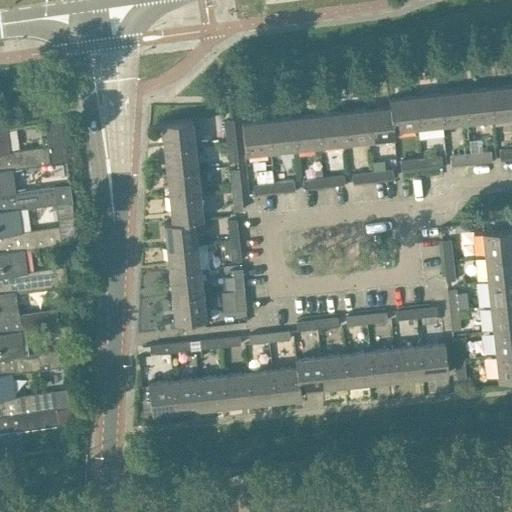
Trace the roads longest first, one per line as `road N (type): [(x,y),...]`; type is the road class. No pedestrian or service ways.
road 1 (tertiary): [(106,511),(118,253),(108,81)]
road 2 (residential): [(231,509),(511,481)]
road 3 (residential): [(400,209),(406,275),(285,288),(278,222)]
road 4 (residential): [(278,222),(400,209)]
road 5 (residential): [(511,177),(462,182),(444,205),(400,209)]
